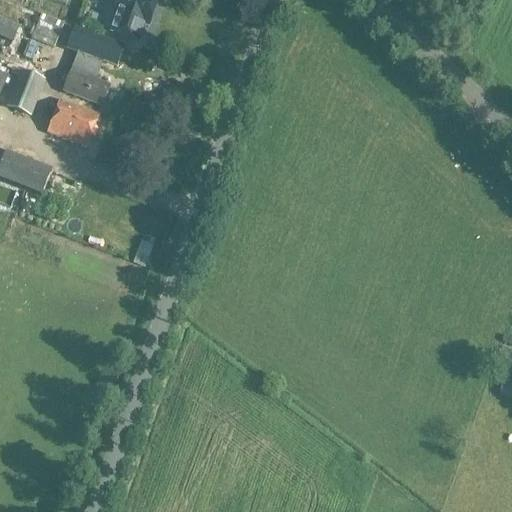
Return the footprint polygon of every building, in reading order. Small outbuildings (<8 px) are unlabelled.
[(148,28),(157,2),(151,0),(119,0),(114,16),(148,28)] [(43,36),(53,12),(34,4),(24,28),(43,36)] [(0,32),(3,33),(9,14),(0,11),(0,32)] [(31,118),(45,81),(20,72),(7,109),(31,118)] [(0,99),(8,78),(0,74),(0,99)] [(69,76),(62,95),(100,109),(107,90),(69,76)] [(86,150),(97,118),(59,104),(47,136),(86,150)] [(52,172),(7,155),(0,171),(0,181),(42,198),(52,172)]
